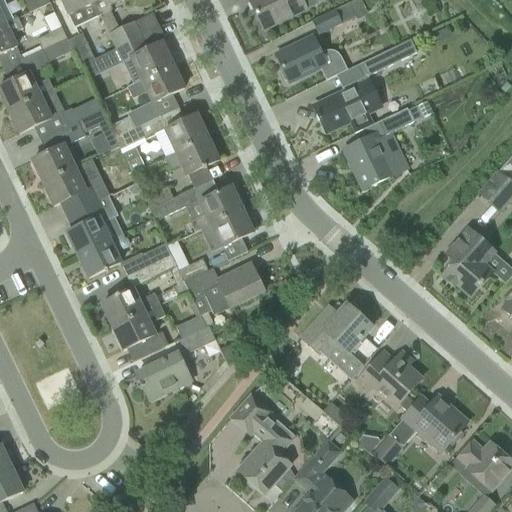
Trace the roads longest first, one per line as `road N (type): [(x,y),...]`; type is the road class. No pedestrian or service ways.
road 1 (residential): [(511,395),(308,201),(249,108),(201,0)]
road 2 (residential): [(0,343),(42,438),(62,461),(98,456),(106,398)]
road 3 (residential): [(106,398),(38,260)]
